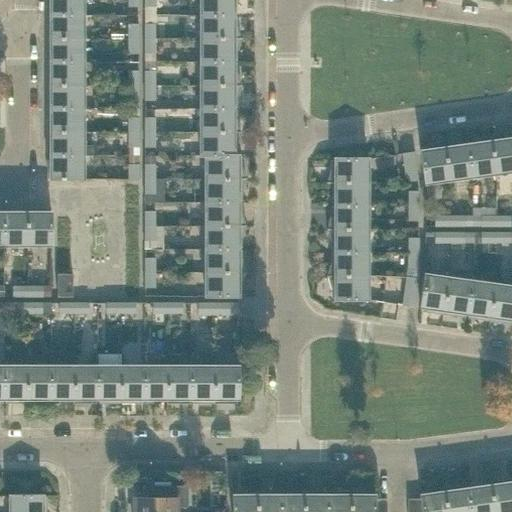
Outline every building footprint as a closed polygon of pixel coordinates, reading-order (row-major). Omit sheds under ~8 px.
[(49,0),(50,16),(83,16),(82,0),(49,0)] [(144,0),(145,16),(154,16),(155,7),(154,0),(144,0)] [(199,0),(200,15),(233,15),(233,0),(199,0)] [(200,39),(233,39),(233,15),(200,15),(200,39)] [(50,39),(83,39),(83,16),(50,16),(50,39)] [(145,39),(154,39),(154,27),(154,16),(145,16),(145,39)] [(128,39),(139,39),(139,28),(128,28),(128,39)] [(50,63),(83,62),(83,39),(50,39),(50,63)] [(139,39),(128,39),(128,53),(139,53),(139,39)] [(145,62),(154,62),(154,53),(154,39),(145,39),(145,62)] [(200,62),(233,62),(233,39),(200,39),(200,62)] [(50,86),(83,86),(83,62),(50,63),(50,86)] [(144,86),(154,86),(154,62),(145,62),(144,86)] [(200,86),(233,86),(233,62),(200,62),(200,86)] [(128,86),(139,86),(139,71),(128,71),(128,86)] [(50,109),(83,109),(83,86),(50,86),(50,109)] [(139,86),(128,86),(128,101),(139,100),(139,86)] [(154,86),(144,86),(144,100),(154,101),(154,86)] [(200,109),(233,109),(233,86),(200,86),(200,109)] [(50,133),(83,133),(83,109),(50,109),(50,133)] [(200,133),(233,132),(233,109),(200,109),(200,133)] [(128,132),(139,132),(139,117),(128,118),(128,132)] [(144,133),(154,133),(154,118),(144,118),(144,133)] [(128,156),(139,156),(139,132),(128,132),(128,147),(128,156)] [(233,155),(233,132),(200,133),(200,156),(204,156),(204,155),(233,155)] [(50,156),(83,156),(83,133),(50,133),(50,156)] [(154,133),(144,133),(144,146),(155,146),(154,133)] [(495,174),(511,171),(511,138),(490,141),(495,174)] [(472,177),(495,174),(490,141),(467,145),(472,177)] [(449,181),(472,177),(467,145),(444,148),(449,181)] [(425,184),(449,181),(444,148),(420,151),(425,184)] [(406,181),(418,179),(414,152),(402,153),(406,181)] [(238,179),(238,155),(233,155),(204,155),(204,156),(204,179),(238,179)] [(50,180),(83,180),(83,156),(50,156),(50,180)] [(139,156),(128,156),(128,165),(139,164),(139,156)] [(334,182),(367,182),(367,158),(334,158),(334,182)] [(128,179),(138,180),(139,164),(128,165),(128,179)] [(144,179),(154,179),(154,165),(144,164),(144,179)] [(154,194),(154,179),(144,179),(144,194),(154,194)] [(238,202),(238,179),(204,179),(205,202),(238,202)] [(334,206),(367,206),(367,182),(334,182),(334,206)] [(407,205),(418,205),(418,191),(407,191),(407,205)] [(238,225),(238,202),(205,202),(205,225),(238,225)] [(418,205),(407,205),(407,221),(418,221),(418,205)] [(334,229),(367,229),(367,206),(334,206),(334,229)] [(144,225),(154,225),(154,211),(144,211),(144,225)] [(4,246),(27,246),(27,212),(4,212),(4,246)] [(27,246),(51,246),(51,212),(27,212),(27,246)] [(448,226),(448,216),(435,216),(435,226),(448,226)] [(472,226),(472,216),(448,216),(448,226),(472,226)] [(494,226),(494,216),(472,216),(472,226),(494,226)] [(495,216),(494,226),(511,226),(511,216),(495,216)] [(154,240),(154,225),(144,225),(144,241),(154,240)] [(238,249),(238,225),(205,225),(205,249),(238,249)] [(367,252),(367,229),(334,229),(334,252),(367,252)] [(448,242),(448,232),(435,232),(435,242),(448,242)] [(473,242),(473,232),(448,232),(448,242),(473,242)] [(494,242),(494,232),(473,232),(473,242),(494,242)] [(494,232),(494,242),(511,242),(511,232),(494,232)] [(408,252),(418,252),(418,238),(407,239),(408,252)] [(238,272),(238,249),(205,249),(205,272),(238,272)] [(367,276),(367,252),(334,252),(334,275),(367,276)] [(417,278),(418,267),(418,252),(408,252),(408,267),(406,276),(417,278)] [(144,272),(155,272),(154,258),(144,258),(144,272)] [(154,296),(155,272),(144,272),(144,287),(145,287),(145,296),(154,296)] [(238,297),(238,272),(205,272),(205,288),(198,287),(198,296),(205,296),(205,297),(238,297)] [(72,297),(72,274),(57,274),(57,297),(72,297)] [(444,311),(448,278),(424,274),(420,307),(444,311)] [(367,300),(367,276),(334,275),(334,300),(367,300)] [(414,307),(417,278),(406,276),(402,305),(414,307)] [(467,314),(471,281),(448,278),(444,311),(467,314)] [(490,317),(494,284),(471,281),(467,314),(490,317)] [(511,320),(511,286),(494,284),(490,317),(511,320)] [(27,296),(27,286),(13,286),(13,296),(27,296)] [(27,286),(27,296),(42,297),(42,286),(27,286)] [(13,313),(27,313),(27,303),(13,303),(13,313)] [(27,303),(27,313),(50,313),(50,303),(27,303)] [(59,313),(74,313),(75,303),(60,303),(59,313)] [(75,303),(74,313),(88,313),(88,303),(75,303)] [(106,313),(121,313),(121,303),(106,303),(106,313)] [(121,303),(121,313),(135,313),(135,303),(121,303)] [(168,313),(168,303),(152,303),(153,313),(168,313)] [(168,303),(168,313),(182,313),(182,303),(168,303)] [(215,315),(215,303),(198,303),(198,315),(215,315)] [(215,303),(215,315),(238,315),(238,303),(215,303)] [(97,366),(98,366),(98,358),(97,358),(89,358),(89,366),(74,366),(74,399),(97,399),(97,366)] [(27,399),(27,366),(4,366),(4,399),(27,399)] [(51,399),(51,366),(27,366),(27,399),(51,399)] [(74,399),(74,366),(51,366),(51,399),(74,399)] [(120,399),(121,366),(98,366),(97,366),(97,399),(120,399)] [(144,399),(144,366),(121,366),(120,399),(144,399)] [(167,399),(168,366),(144,366),(144,399),(167,399)] [(191,399),(191,366),(168,366),(167,399),(191,399)] [(214,399),(214,366),(191,366),(191,399),(214,399)] [(238,399),(238,366),(214,366),(214,399),(238,399)] [(494,511),(511,511),(511,481),(490,485),(494,511)] [(470,511),(494,511),(490,485),(467,488),(470,511)] [(175,511),(175,507),(187,507),(187,486),(151,486),(151,487),(158,487),(158,498),(135,498),(134,511),(175,511)] [(446,511),(470,511),(467,488),(444,492),(446,511)] [(446,511),(444,492),(420,495),(420,499),(422,511),(446,511)] [(9,511),(42,511),(42,495),(9,495),(9,511)] [(232,511),(257,511),(257,495),(233,495),(232,511)] [(257,511),(280,511),(280,495),(257,495),(257,511)] [(280,511),(303,511),(304,495),(280,495),(280,511)] [(303,511),(327,511),(327,495),(304,495),(303,511)] [(327,511),(350,511),(350,495),(327,495),(327,511)] [(374,511),(374,499),(374,495),(350,495),(350,511),(374,511)] [(374,511),(386,511),(387,499),(374,499),(374,511)] [(408,511),(422,511),(420,499),(408,499),(408,511)]
